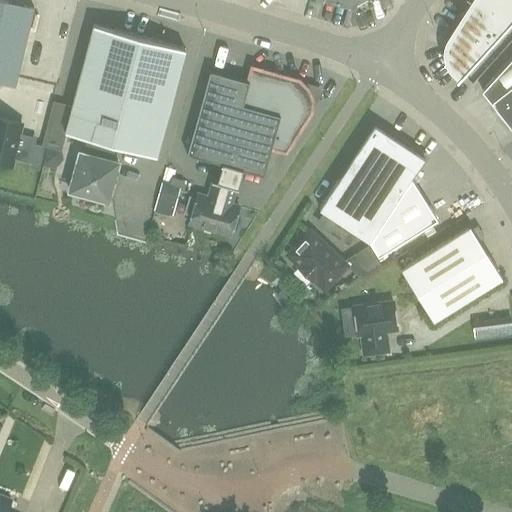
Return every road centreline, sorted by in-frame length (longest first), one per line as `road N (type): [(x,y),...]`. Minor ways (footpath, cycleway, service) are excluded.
road 1 (unclassified): [(0,362),(167,477),(223,497),(236,511)]
road 2 (unclassified): [(382,66),(164,0)]
road 3 (unclassified): [(511,201),(439,114),(382,66)]
